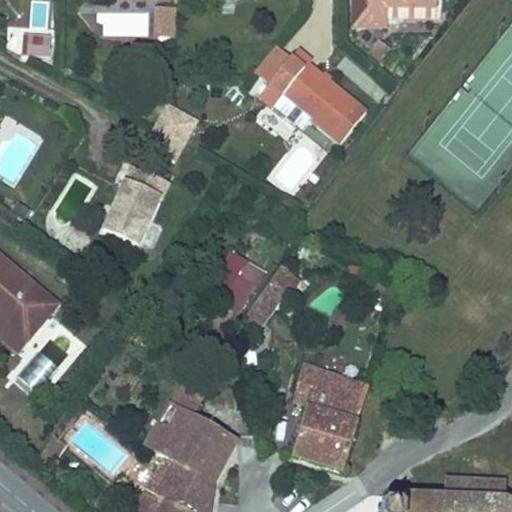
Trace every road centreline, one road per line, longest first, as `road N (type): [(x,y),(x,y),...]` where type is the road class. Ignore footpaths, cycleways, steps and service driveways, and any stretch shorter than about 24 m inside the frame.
road 1 (residential): [(511,385),(474,418),(324,511)]
road 2 (unknown): [(0,59),(108,129)]
